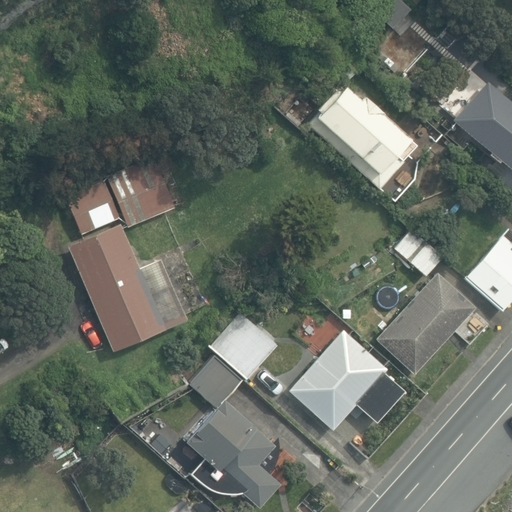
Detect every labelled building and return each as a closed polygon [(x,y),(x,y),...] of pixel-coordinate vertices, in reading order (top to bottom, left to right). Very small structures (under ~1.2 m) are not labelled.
[(386,0),(371,16),(387,32),(409,9),(399,0),(386,0)] [(382,42),(364,63),(394,89),(413,68),(382,42)] [(481,171),(511,198),(511,104),(485,81),(451,120),(495,159),(490,165),(488,163),(481,171)] [(303,123),(377,189),(410,151),(337,86),(303,123)] [(292,107),(285,116),(297,126),(304,117),(292,107)] [(105,176),(126,226),(173,207),(152,156),(105,176)] [(85,166),(90,180),(99,176),(94,163),(85,166)] [(64,196),(80,234),(119,217),(103,180),(64,196)] [(136,267),(118,223),(66,245),(111,351),(184,320),(158,258),(136,267)] [(394,249),(425,275),(440,257),(409,231),(394,249)] [(467,279),(502,308),(511,295),(511,252),(508,250),(511,244),(502,236),(467,279)] [(374,337),(412,373),(473,307),(435,272),(374,337)] [(245,331),(253,346),(274,333),(266,319),(245,331)] [(374,421),(402,390),(381,371),(385,367),(341,328),(287,389),(331,429),(354,403),(374,421)] [(225,358),(250,380),(264,363),(240,341),(225,358)] [(242,492),(257,508),(279,483),(267,473),(273,464),(276,454),(276,443),(275,438),(271,443),(222,398),(241,380),(212,355),(188,384),(213,407),(182,441),(202,459),(189,473),(198,483),(209,490),(222,493),(235,494),(242,492)] [(113,455),(134,438),(120,420),(89,444),(96,453),(105,446),(113,455)] [(181,511),(208,511),(198,499),(181,511)]
